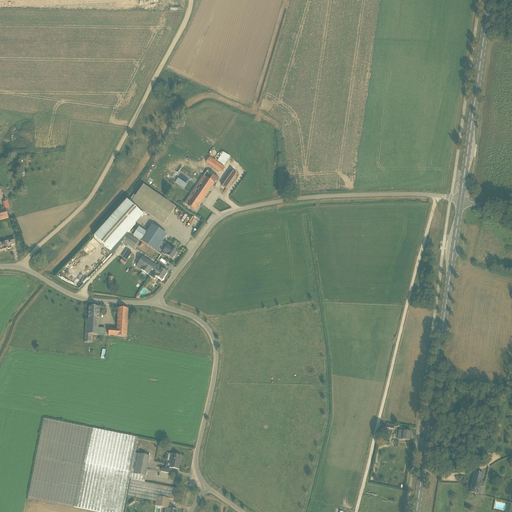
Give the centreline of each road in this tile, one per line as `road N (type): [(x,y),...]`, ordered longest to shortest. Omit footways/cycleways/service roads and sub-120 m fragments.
road 1 (residential): [(460,201),(387,194),(236,210),(220,216),(153,303)]
road 2 (track): [(437,195),(356,511)]
road 3 (track): [(21,267),(92,194),(191,0)]
road 4 (primary): [(416,511),(460,201)]
road 5 (unclassified): [(206,486),(196,458),(213,338),(196,318),(153,303)]
road 6 (primary): [(460,201),(489,0)]
road 7 (unclassified): [(153,303),(87,300),(21,267),(0,266)]
